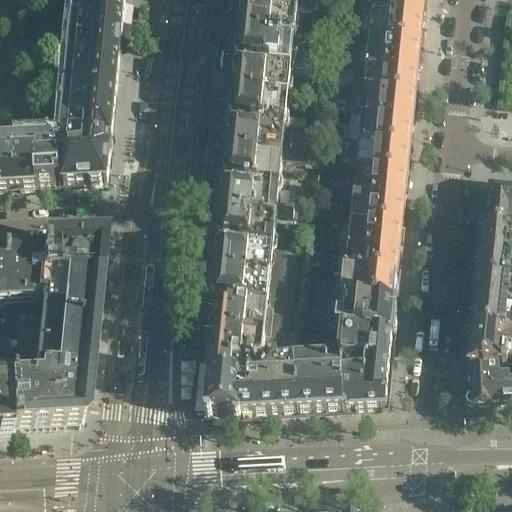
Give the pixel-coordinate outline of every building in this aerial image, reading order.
[(246,0),(246,10),(297,15),(334,19),(335,0),(246,0)] [(421,21),(423,0),(372,0),(372,4),(374,6),(373,16),(421,21)] [(121,54),(126,6),(80,2),(77,33),(71,33),(70,49),(121,54)] [(22,26),(23,7),(8,8),(9,27),(22,26)] [(298,32),(299,23),(296,21),(297,15),(246,10),(243,40),(294,45),(295,34),(298,32)] [(419,47),(420,29),(421,21),(373,16),(372,25),(370,26),(369,36),(371,37),(371,42),(419,47)] [(22,46),(22,26),(9,27),(11,47),(22,46)] [(44,41),(54,42),(56,27),(46,26),(44,41)] [(295,59),(292,56),(294,45),(243,40),(240,70),(291,75),(291,70),(294,68),(295,59)] [(416,73),(419,47),(371,42),(370,47),(368,49),(367,56),(369,59),(368,68),(416,73)] [(116,101),(121,54),(70,49),(68,65),(74,66),(71,97),(116,101)] [(413,99),(415,82),(416,73),(368,68),(367,78),(364,80),(364,87),(366,90),(365,95),(413,99)] [(292,91),(293,82),(290,80),(291,75),(240,70),(237,100),(288,105),(289,93),(292,91)] [(325,109),(327,90),(328,79),(312,77),(309,107),(325,109)] [(31,92),(32,85),(21,84),(21,91),(31,92)] [(31,101),(31,92),(21,91),(21,94),(21,101),(31,101)] [(21,101),(21,94),(11,95),(12,102),(21,102),(21,101)] [(411,125),(413,99),(365,95),(365,99),(363,100),(362,107),(364,110),(363,121),(411,125)] [(111,151),(116,101),(71,97),(65,96),(64,106),(60,106),(59,112),(69,113),(66,146),(111,151)] [(289,119),(287,117),(288,105),(237,100),(234,129),(285,135),(285,130),(288,128),(289,119)] [(13,111),(12,102),(3,103),(3,112),(13,111)] [(21,111),(21,104),(21,102),(12,102),(13,111),(21,111)] [(408,151),(410,134),(411,125),(363,121),(362,131),(359,132),(359,138),(361,140),(360,147),(408,151)] [(286,151),(287,142),(284,140),(285,135),(234,129),(231,159),(282,164),(283,152),(286,151)] [(60,193),(58,155),(52,149),(32,151),(32,145),(14,146),(16,195),(60,193)] [(0,195),(16,195),(14,146),(0,146),(0,195)] [(107,190),(111,151),(66,146),(65,157),(60,157),(58,155),(60,193),(107,190)] [(406,177),(407,160),(408,151),(360,147),(360,153),(357,154),(356,165),(358,168),(358,173),(406,177)] [(283,180),(281,176),(282,164),(231,159),(228,189),(279,194),(280,189),(282,188),(283,180)] [(316,198),(319,169),(319,168),(303,166),(300,197),(316,198)] [(403,203),(406,177),(358,173),(357,178),(355,178),(354,185),(356,188),(355,199),(403,203)] [(280,211),(281,202),(279,199),(279,194),(228,189),(225,219),(276,224),(277,212),(280,211)] [(511,193),(505,193),(506,191),(495,190),(495,193),(491,192),(489,214),(486,213),(484,233),(511,235),(511,193)] [(400,229),(402,212),(403,203),(355,199),(354,209),(352,210),(351,216),(353,217),(353,225),(400,229)] [(277,239),(275,236),(276,224),(225,219),(222,249),(273,254),(274,249),(276,247),(277,239)] [(398,256),(400,229),(353,225),(350,226),(349,234),(352,235),(350,251),(398,256)] [(511,287),(511,235),(484,233),(479,285),(511,287)] [(280,285),(283,255),(222,249),(219,279),(280,285)] [(39,282),(44,281),(70,284),(71,280),(98,282),(101,250),(44,253),(44,256),(2,258),(2,255),(0,255),(0,304),(14,303),(38,302),(38,301),(39,282)] [(396,275),(398,257),(398,256),(350,251),(350,256),(347,257),(346,268),(348,269),(347,277),(397,282),(398,275),(396,275)] [(396,311),(398,292),(396,292),(397,282),(347,277),(346,286),(344,287),(343,296),(345,297),(345,301),(349,302),(349,306),(396,311)] [(277,315),(280,285),(219,279),(216,309),(273,314),(277,315)] [(88,383),(93,329),(98,282),(71,280),(70,284),(44,281),(39,282),(38,301),(55,302),(55,312),(52,312),(46,378),(48,378),(88,383)] [(511,287),(479,285),(474,335),(511,338),(511,287)] [(394,339),(396,311),(349,306),(347,321),(343,320),(342,333),(346,333),(394,339)] [(301,329),(303,318),(277,315),(273,314),(216,309),(213,339),(259,344),(270,344),(284,346),(298,347),(299,347),(301,329)] [(390,369),(394,339),(346,333),(342,365),(390,369)] [(511,338),(474,335),(471,367),(509,371),(510,356),(511,355),(511,338)] [(0,353),(8,353),(8,338),(0,338),(0,353)] [(257,367),(259,344),(213,339),(210,368),(250,372),(257,367)] [(390,369),(342,365),(342,373),(345,418),(382,416),(382,415),(386,415),(386,414),(386,415),(390,369)] [(511,408),(511,372),(509,371),(471,367),(468,400),(466,404),(468,408),(472,410),(472,411),(511,408)] [(253,423),(251,381),(250,372),(210,368),(205,418),(212,419),(211,421),(212,421),(212,422),(214,422),(214,421),(215,421),(232,423),(232,424),(235,424),(253,423)] [(345,418),(342,373),(326,374),(321,369),(295,371),(298,420),(345,418)] [(298,420),(295,371),(281,371),(276,376),(266,376),(263,380),(251,381),(253,423),(298,420)] [(83,428),(88,383),(48,378),(47,391),(12,393),(15,435),(65,433),(79,432),(83,428)] [(15,435),(12,393),(12,387),(0,388),(0,439),(12,439),(12,436),(15,435)]
